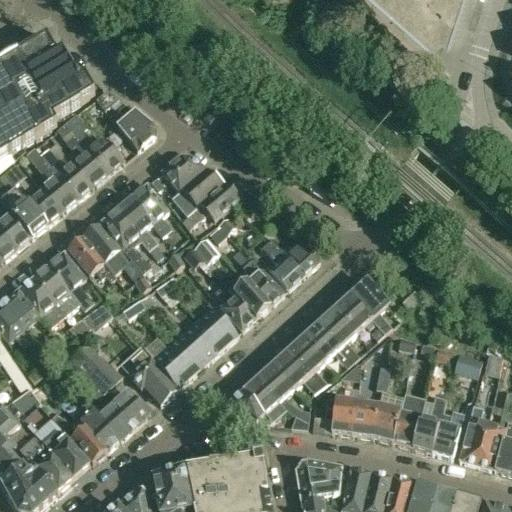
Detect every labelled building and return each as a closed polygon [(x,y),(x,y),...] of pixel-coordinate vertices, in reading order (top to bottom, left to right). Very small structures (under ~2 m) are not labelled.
[(391,0),(446,47),(461,0),(391,0)] [(54,124),(95,99),(85,81),(78,85),(62,58),(57,60),(47,43),(18,60),(17,60),(0,70),(0,163),(56,130),(54,124)] [(96,104),(96,105),(105,115),(119,104),(108,95),(96,104)] [(156,134),(127,111),(120,118),(127,125),(118,133),(138,157),(157,142),(156,134)] [(88,133),(76,120),(65,129),(71,136),(72,137),(74,140),(74,139),(110,181),(125,167),(103,142),(96,150),(84,136),(88,133)] [(64,143),(72,137),(71,136),(65,129),(57,136),(64,143)] [(80,163),(73,169),(95,194),(100,189),(110,181),(74,139),(74,140),(66,147),(80,163)] [(27,160),(35,170),(50,188),(43,194),(64,219),(79,206),(41,161),(35,153),(27,160)] [(79,206),(95,194),(73,169),(66,174),(49,154),(41,161),(79,206)] [(172,205),(173,206),(206,176),(190,162),(182,162),(163,179),(179,198),(172,205)] [(16,169),(5,178),(7,180),(15,190),(26,181),(16,169)] [(173,206),(187,223),(225,190),(206,176),(173,206)] [(12,188),(7,180),(5,178),(0,181),(0,189),(3,188),(7,193),(12,188)] [(152,187),(159,196),(164,192),(158,182),(152,187)] [(182,227),(189,237),(208,220),(214,227),(242,203),(225,190),(187,223),(182,227)] [(170,217),(148,191),(132,203),(154,231),(163,242),(172,235),(164,224),(170,217)] [(16,193),(1,205),(33,244),(48,232),(21,198),(16,193)] [(28,193),(21,198),(48,232),(64,219),(43,194),(35,200),(28,193)] [(132,203),(117,216),(143,248),(150,257),(158,266),(163,259),(148,236),(154,231),(132,203)] [(0,219),(0,234),(18,256),(33,244),(1,205),(12,219),(4,224),(0,219)] [(245,211),(239,217),(247,225),(253,219),(245,211)] [(102,229),(136,270),(144,279),(151,273),(134,252),(141,247),(158,266),(150,257),(143,248),(117,216),(102,229)] [(229,221),(218,230),(220,233),(219,234),(226,241),(237,231),(229,221)] [(92,237),(84,243),(115,281),(129,268),(99,231),(92,237)] [(0,265),(3,269),(18,256),(0,234),(0,265)] [(219,234),(211,242),(218,249),(226,241),(219,234)] [(207,242),(193,254),(204,267),(207,270),(220,258),(207,242)] [(68,256),(90,282),(96,277),(102,284),(106,281),(111,287),(116,282),(115,281),(84,243),(76,250),(68,256)] [(268,276),(287,297),(304,282),(286,262),(271,247),(263,254),(278,270),(268,276)] [(293,256),(286,262),(304,282),(320,268),(302,249),(297,253),(294,249),(290,252),(293,256)] [(184,261),(192,271),(194,274),(204,267),(193,254),(184,261)] [(185,269),(178,258),(177,258),(168,264),(176,275),(185,269)] [(65,259),(50,271),(71,297),(81,309),(80,309),(86,316),(95,308),(80,291),(87,285),(65,259)] [(284,300),(251,267),(244,273),(248,278),(244,283),(246,286),(247,287),(270,313),(284,300)] [(50,271),(35,283),(65,322),(80,309),(81,309),(71,297),(50,271)] [(152,291),(151,291),(145,281),(135,288),(142,298),(152,291)] [(35,283),(20,296),(41,322),(51,334),(65,322),(35,283)] [(174,283),(165,289),(170,296),(179,290),(174,283)] [(221,313),(243,338),(257,325),(230,294),(229,295),(223,290),(220,286),(213,292),(217,296),(215,298),(226,309),(221,313)] [(237,288),(230,294),(257,325),(270,313),(247,287),(246,286),(240,292),(237,288)] [(165,289),(156,294),(156,293),(147,299),(153,308),(162,301),(170,296),(165,289)] [(367,289),(352,303),(372,325),(376,329),(378,332),(385,340),(392,334),(381,320),(389,313),(367,289)] [(20,296),(4,309),(25,336),(26,335),(41,322),(20,296)] [(422,307),(412,297),(401,307),(407,314),(422,307)] [(140,305),(132,311),(137,318),(146,312),(153,308),(147,299),(140,304),(140,305)] [(369,335),(376,329),(372,325),(352,303),(336,317),(356,339),(365,331),(369,335)] [(0,311),(0,338),(9,349),(15,344),(24,353),(33,345),(26,335),(25,336),(4,309),(0,311)] [(83,324),(89,331),(97,325),(103,331),(113,322),(103,310),(83,324)] [(132,311),(124,317),(128,324),(137,318),(132,311)] [(393,318),(400,326),(400,327),(407,322),(399,313),(393,318)] [(239,341),(213,314),(197,328),(223,355),(239,341)] [(360,362),(347,347),(356,339),(336,317),(321,331),(353,368),(360,362)] [(197,328),(182,342),(208,369),(223,355),(197,328)] [(334,359),(347,373),(353,368),(321,331),(306,345),(325,367),(334,359)] [(377,347),(385,340),(378,332),(371,339),(377,347)] [(145,393),(161,411),(170,403),(178,396),(153,367),(154,367),(126,338),(117,348),(132,364),(131,366),(139,376),(131,384),(141,395),(145,393)] [(182,342),(167,355),(193,382),(208,369),(182,342)] [(398,355),(413,358),(415,347),(401,343),(398,355)] [(0,366),(9,360),(0,345),(0,366)] [(327,389),(316,375),(325,367),(306,345),(290,359),(321,394),(327,389)] [(66,353),(73,361),(80,355),(73,347),(66,353)] [(98,407),(122,384),(124,383),(89,350),(73,362),(75,365),(66,371),(65,370),(62,372),(98,407)] [(435,353),(423,350),(420,358),(433,361),(435,353)] [(448,368),(451,358),(452,356),(438,353),(435,364),(448,368)] [(57,359),(65,370),(66,371),(75,365),(73,362),(72,363),(65,354),(57,359)] [(178,396),(193,382),(167,355),(154,367),(153,367),(178,396)] [(303,387),(314,399),(321,394),(290,359),(275,373),(294,394),(303,387)] [(490,359),(485,374),(501,378),(505,364),(490,359)] [(0,366),(12,383),(21,377),(9,360),(0,366)] [(460,361),(456,375),(455,379),(478,386),(483,367),(460,361)] [(48,366),(29,381),(35,389),(54,374),(48,366)] [(357,386),(359,369),(342,385),(357,386)] [(381,371),(378,384),(389,385),(391,374),(381,371)] [(275,373),(260,387),(282,412),(287,416),(296,421),(297,421),(300,414),(289,406),(285,403),(294,394),(275,373)] [(12,383),(23,401),(24,401),(31,396),(33,394),(21,377),(12,383)] [(387,397),(389,385),(378,384),(376,395),(387,397)] [(240,427),(270,430),(287,416),(282,412),(260,387),(244,401),(230,415),(240,427)] [(0,416),(0,489),(12,511),(47,511),(58,502),(6,444),(22,429),(39,413),(42,410),(31,396),(24,401),(23,401),(2,415),(0,416)] [(129,396),(127,398),(114,410),(135,433),(150,419),(129,396)] [(498,432),(488,429),(477,472),(494,477),(507,428),(508,428),(511,412),(511,398),(507,397),(498,432)] [(392,448),(413,454),(420,424),(425,407),(425,405),(405,400),(401,417),(392,448)] [(413,454),(432,459),(444,419),(448,406),(435,403),(434,409),(425,407),(420,424),(413,454)] [(337,404),(332,438),(352,440),(357,408),(357,406),(337,404)] [(352,440),(373,443),(378,411),(357,408),(352,440)] [(95,416),(94,416),(121,446),(135,433),(114,410),(100,422),(95,416)] [(387,446),(392,448),(401,417),(380,411),(378,411),(373,443),(387,446)] [(470,424),(459,467),(477,472),(488,429),(480,427),(484,414),(473,411),(472,417),(470,424)] [(74,489),(90,474),(70,450),(72,448),(51,425),(50,426),(39,413),(22,429),(74,489)] [(107,459),(121,446),(94,416),(88,422),(85,419),(77,425),(80,429),(107,459)] [(93,472),(107,459),(80,429),(85,435),(78,442),(58,419),(51,425),(72,448),(93,472)] [(432,459),(452,465),(461,435),(450,432),(453,422),(444,419),(432,459)] [(291,433),(308,435),(309,428),(303,425),(297,421),(296,421),(291,433)] [(494,477),(511,481),(511,429),(508,428),(507,428),(494,477)] [(58,502),(74,489),(22,429),(6,444),(58,502)] [(237,467),(237,466),(213,470),(215,485),(219,511),(270,511),(264,470),(254,464),(237,467)] [(339,501),(342,472),(307,466),(297,475),(302,507),(324,504),(324,503),(339,501)] [(154,485),(155,497),(156,511),(219,511),(215,485),(213,470),(210,470),(210,471),(186,475),(185,474),(154,485)] [(364,511),(372,479),(351,475),(342,511),(364,511)] [(385,511),(394,484),(372,479),(364,511),(385,511)] [(407,511),(415,488),(394,484),(385,511),(407,511)] [(432,511),(438,494),(418,488),(410,511),(432,511)] [(120,511),(118,511),(148,511),(147,499),(140,494),(120,511)] [(455,511),(459,500),(438,494),(432,511),(455,511)] [(479,511),(481,506),(459,500),(455,511),(479,511)]
